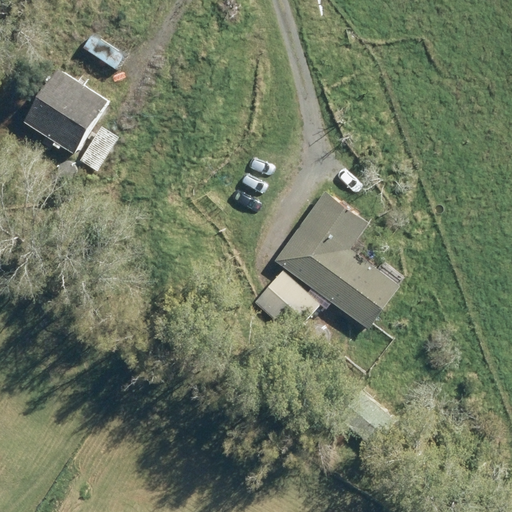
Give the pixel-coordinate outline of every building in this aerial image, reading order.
[(67,1),(56,17),(107,52),(117,37),(67,1)] [(81,146),(125,90),(76,52),(32,108),(81,146)] [(385,209),(340,174),(309,214),(311,216),(285,250),(294,257),(263,296),(306,330),(338,289),(374,316),(407,273),(362,238),(385,209)] [(248,220),(208,184),(193,200),(233,236),(248,220)] [(408,407),(368,380),(348,411),(387,437),(408,407)]
